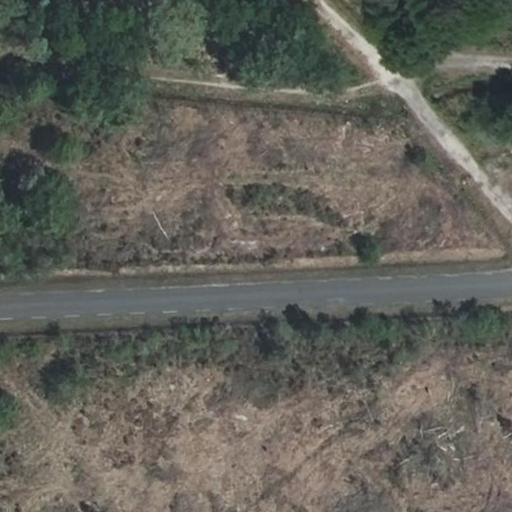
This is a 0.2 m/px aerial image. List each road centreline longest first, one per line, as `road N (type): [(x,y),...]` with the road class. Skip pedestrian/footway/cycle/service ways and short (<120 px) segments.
road 1 (tertiary): [(0,307),(511,284)]
road 2 (track): [(398,83),(328,95),(0,61)]
road 3 (track): [(398,83),(511,211)]
